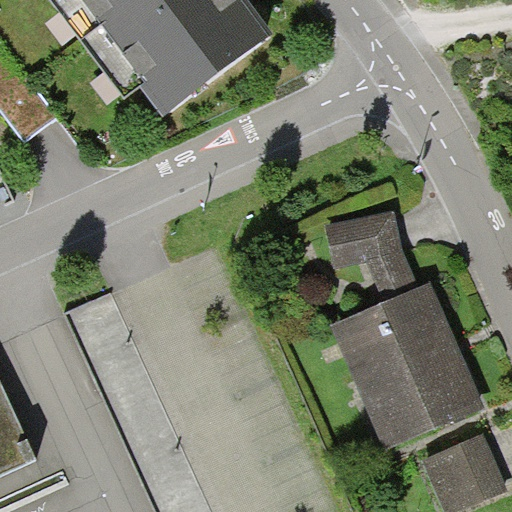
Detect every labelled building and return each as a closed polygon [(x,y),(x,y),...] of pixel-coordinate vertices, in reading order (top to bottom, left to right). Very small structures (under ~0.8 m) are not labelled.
[(277,34),(250,0),(74,0),(166,118),(277,34)] [(0,115),(24,147),(63,118),(0,34),(0,115)] [(333,270),(371,263),(387,303),(420,290),(405,254),(396,211),(324,226),(333,270)] [(387,303),(336,324),(387,445),(487,404),(436,283),(420,290),(387,303)] [(0,481),(38,464),(0,386),(0,481)] [(485,435),(426,461),(448,511),(460,511),(509,490),(485,435)]
